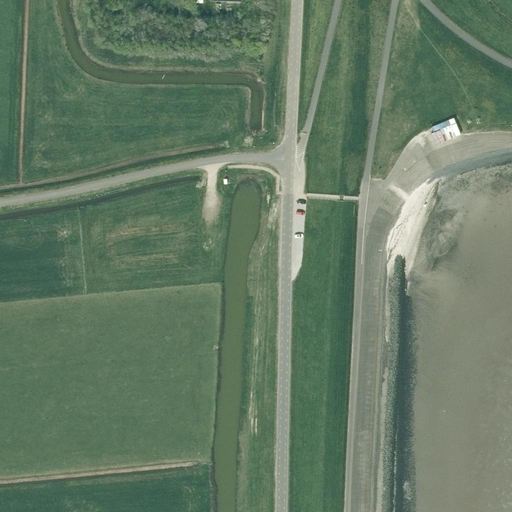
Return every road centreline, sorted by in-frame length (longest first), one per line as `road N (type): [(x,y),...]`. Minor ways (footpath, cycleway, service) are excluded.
road 1 (tertiary): [(278,511),(289,158)]
road 2 (unclassified): [(0,203),(187,165),(289,158)]
road 3 (tertiary): [(289,158),(297,0)]
